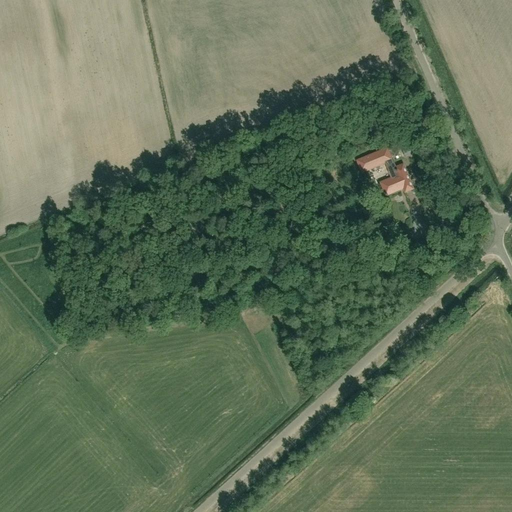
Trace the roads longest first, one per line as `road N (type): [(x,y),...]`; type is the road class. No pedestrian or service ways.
road 1 (unclassified): [(199,511),(497,236)]
road 2 (unclassified): [(497,236),(395,0)]
